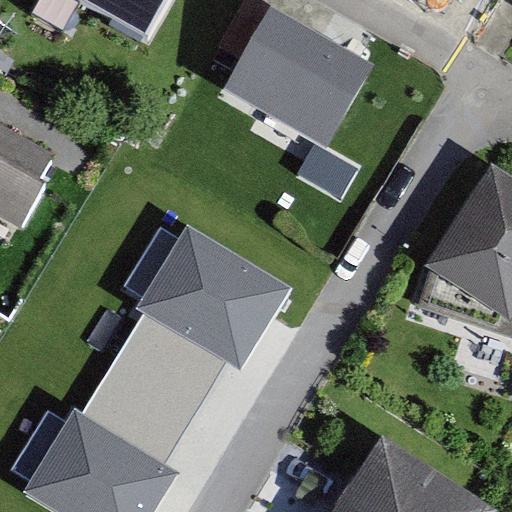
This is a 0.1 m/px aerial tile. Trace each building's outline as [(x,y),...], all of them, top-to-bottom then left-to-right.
[(192,0),(48,0),(46,4),(155,66),(192,0)] [(429,54),(334,0),(294,0),(238,99),(363,170),(429,54)] [(95,139),(0,84),(0,219),(36,241),(95,139)] [(511,176),(506,173),(447,282),(511,317),(511,176)] [(269,284),(134,209),(80,306),(215,381),(269,284)] [(493,511),(394,449),(353,511),(493,511)]
